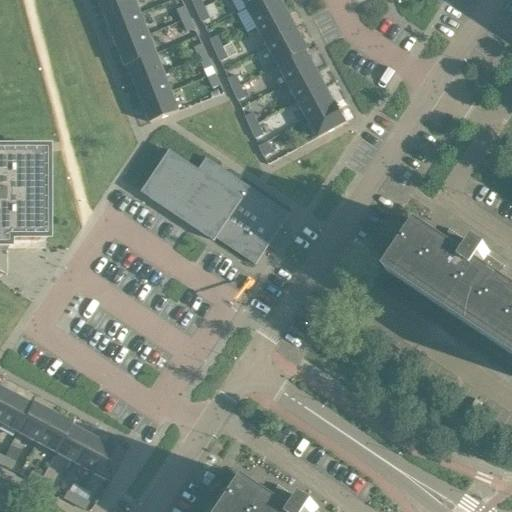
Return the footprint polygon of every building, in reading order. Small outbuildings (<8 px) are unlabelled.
[(142,13),(136,0),(115,0),(102,5),(110,25),(142,13)] [(205,7),(202,0),(193,0),(198,10),(205,7)] [(263,0),(243,0),(248,8),(263,0)] [(288,11),(282,0),(263,0),(248,8),(258,27),(288,11)] [(214,3),(205,7),(210,18),(219,14),(214,3)] [(190,17),(185,6),(178,9),(183,20),(190,17)] [(210,18),(205,7),(198,10),(203,21),(210,18)] [(299,30),(288,11),(258,27),(269,46),(299,30)] [(150,33),(142,13),(110,25),(118,45),(150,33)] [(195,28),(190,17),(183,20),(188,31),(195,28)] [(309,49),(299,30),(269,46),(279,65),(309,49)] [(158,53),(150,33),(118,45),(126,66),(158,53)] [(223,46),(218,36),(211,39),(216,50),(223,46)] [(234,42),(223,46),(228,58),(239,53),(234,42)] [(208,55),(203,44),(195,47),(200,58),(208,55)] [(228,58),(223,46),(216,50),(221,61),(228,58)] [(309,50),(309,49),(279,65),(289,83),(317,68),(307,51),(309,50)] [(165,72),(158,53),(126,66),(126,67),(128,66),(136,84),(165,72)] [(213,66),(208,55),(200,58),(205,69),(213,66)] [(326,86),(317,68),(289,83),(298,101),(326,86)] [(173,91),(165,72),(136,84),(143,103),(173,91)] [(221,84),(216,73),(209,77),(214,88),(221,84)] [(241,86),(236,75),(229,78),(234,89),(241,86)] [(246,97),(241,86),(234,89),(239,100),(246,97)] [(336,103),(326,86),(298,101),(308,119),(337,103),(337,102),(336,103)] [(181,111),(173,91),(143,103),(151,123),(181,111)] [(348,122),(337,103),(308,119),(318,138),(348,122)] [(259,123),(254,112),(246,116),(251,127),(259,123)] [(264,134),(259,123),(251,127),(256,138),(264,134)] [(267,142),(260,145),(265,156),(272,153),(267,142)] [(0,248),(45,249),(45,150),(0,149),(0,248)] [(290,213),(207,157),(199,170),(171,150),(149,183),(143,192),(215,241),(217,238),(256,264),(269,244),(278,231),(285,221),(290,213)] [(420,224),(388,272),(390,273),(393,268),(406,276),(403,281),(511,354),(511,286),(496,275),(502,264),(488,255),(490,251),(478,243),(476,247),(452,231),(445,242),(434,234),(431,239),(418,231),(422,225),(420,224)] [(0,421),(15,395),(0,386),(0,421)] [(31,404),(15,395),(0,421),(0,423),(17,433),(34,402),(33,402),(31,404)] [(52,412),(34,402),(17,433),(36,443),(52,412)] [(71,423),(52,412),(36,443),(55,453),(71,423)] [(72,423),(71,423),(55,453),(73,462),(88,434),(71,425),(72,423)] [(105,444),(88,434),(73,462),(91,472),(107,443),(106,442),(105,444)] [(126,453),(107,443),(91,472),(110,482),(126,453)] [(15,462),(4,457),(0,464),(11,470),(15,462)] [(42,477),(32,471),(28,478),(38,484),(42,477)] [(53,483),(42,477),(38,484),(49,490),(53,483)] [(249,480),(226,511),(317,511),(316,511),(319,506),(307,498),(304,502),(280,487),(274,497),(272,495),(263,489),(259,494),(247,486),(250,481),(249,480)] [(78,496),(68,490),(64,498),(74,503),(78,496)] [(89,502),(78,496),(74,503),(85,509),(89,502)]
